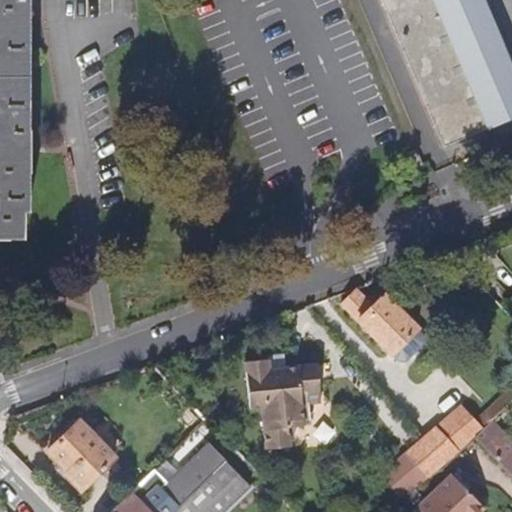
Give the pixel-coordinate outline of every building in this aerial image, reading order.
[(22,0),(0,0),(0,238),(7,238),(7,233),(22,232),(22,172),(27,171),(28,130),(22,130),(22,0)] [(381,0),(444,146),(511,116),(511,70),(482,0),(381,0)] [(407,152),(413,167),(422,164),(415,148),(407,152)] [(478,283),(449,252),(430,259),(459,289),(463,285),(469,291),(478,283)] [(371,304),(355,288),(340,303),(391,354),(418,329),(382,293),(371,304)] [(269,371),(284,369),(284,367),(282,354),(267,356),(267,360),(269,371)] [(307,386),(320,384),(317,363),(284,367),(284,369),(269,371),(267,360),(245,362),(250,409),(261,408),(266,449),(290,447),(288,428),(305,426),(311,418),(309,402),(307,386)] [(322,401),(320,384),(307,386),(309,402),(322,401)] [(424,437),(437,452),(466,427),(475,418),(462,404),(424,437)] [(511,439),(483,410),(475,418),(466,427),(475,437),(511,475),(511,439)] [(81,489),(114,457),(79,420),(48,450),(67,470),(65,472),(81,489)] [(437,452),(431,457),(441,469),(475,437),(466,427),(437,452)] [(424,437),(410,450),(422,464),(431,457),(437,452),(424,437)] [(154,468),(124,497),(109,511),(222,511),(250,486),(238,474),(243,469),(236,462),(231,466),(207,442),(162,487),(158,484),(164,478),(154,468)] [(422,464),(410,450),(383,473),(395,488),(422,464)] [(402,495),(405,494),(441,469),(431,457),(422,464),(395,488),(402,495)] [(418,507),(422,511),(477,511),(483,507),(452,475),(425,500),(415,488),(406,496),(418,507)] [(105,511),(109,511),(124,497),(114,487),(97,504),(105,511)]
